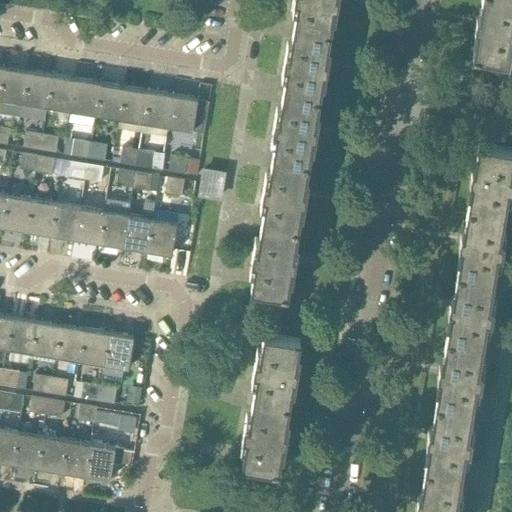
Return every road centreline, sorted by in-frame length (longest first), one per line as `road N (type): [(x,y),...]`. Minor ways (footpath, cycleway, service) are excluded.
road 1 (residential): [(336,511),(402,93)]
road 2 (residential): [(142,511),(179,294),(0,266)]
road 3 (residential): [(0,11),(50,20),(74,43),(231,67),(242,0)]
